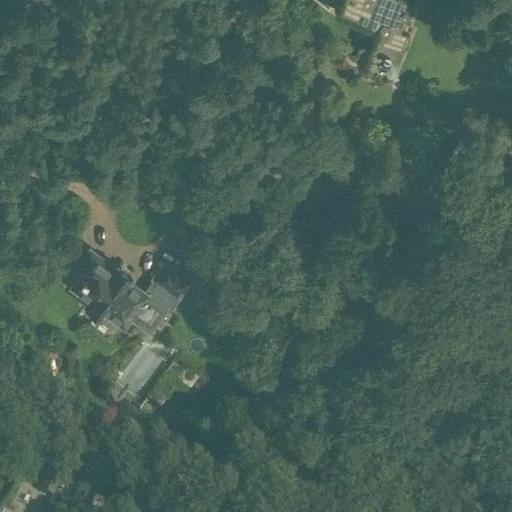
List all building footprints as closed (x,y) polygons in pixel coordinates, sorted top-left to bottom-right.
[(404,5),(394,1),(394,0),(342,0),(340,6),(379,22),(377,25),(377,26),(377,27),(377,28),(378,29),(379,30),(383,32),(375,51),(382,54),(382,56),(382,57),(384,59),(386,60),(387,60),(388,59),(389,57),(397,61),(408,34),(398,29),(400,25),(403,25),(404,24),(410,11),(410,8),(410,6),(409,5),(407,4),(405,4),(404,5)] [(509,213),(511,208),(511,157),(507,165),(490,154),(469,187),(509,213)] [(264,273),(293,223),(271,210),(242,260),(264,273)] [(78,273),(68,286),(87,300),(85,303),(103,317),(107,312),(124,325),(134,312),(138,315),(136,317),(149,327),(165,304),(149,292),(148,294),(129,280),(134,274),(116,261),(114,264),(89,246),(72,269),(78,273)] [(188,281),(164,262),(153,276),(177,295),(188,281)] [(365,322),(386,301),(354,268),(333,289),(365,322)] [(277,340),(288,325),(263,306),(252,321),(277,340)] [(172,367),(166,376),(189,393),(197,382),(186,373),(184,376),(172,367)] [(153,393),(147,401),(159,410),(165,402),(153,393)] [(0,445),(9,427),(0,421),(0,445)] [(164,434),(152,450),(167,462),(180,447),(164,434)] [(53,499),(68,470),(55,464),(40,492),(53,499)] [(65,511),(82,479),(69,472),(53,503),(55,504),(50,511),(65,511)]
